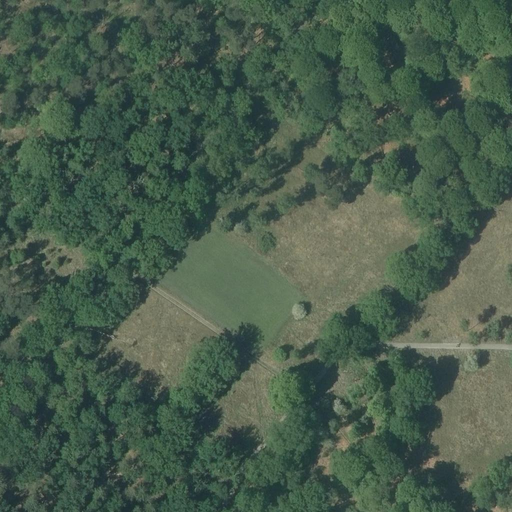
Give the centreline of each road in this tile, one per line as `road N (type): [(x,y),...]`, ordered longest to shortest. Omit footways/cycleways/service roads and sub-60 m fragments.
road 1 (track): [(0,182),(315,407),(399,511)]
road 2 (unclassified): [(0,402),(319,0)]
